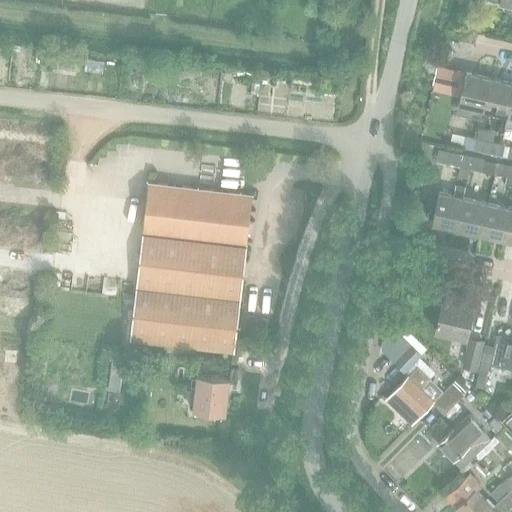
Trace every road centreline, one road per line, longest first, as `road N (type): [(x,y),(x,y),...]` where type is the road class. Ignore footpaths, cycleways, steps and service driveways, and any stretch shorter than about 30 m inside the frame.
road 1 (residential): [(408,511),(360,448),(391,166),(385,148),(373,144)]
road 2 (unclassified): [(338,511),(311,447),(373,144)]
road 3 (unclassified): [(373,144),(0,97)]
road 4 (unclassified): [(373,144),(407,0)]
